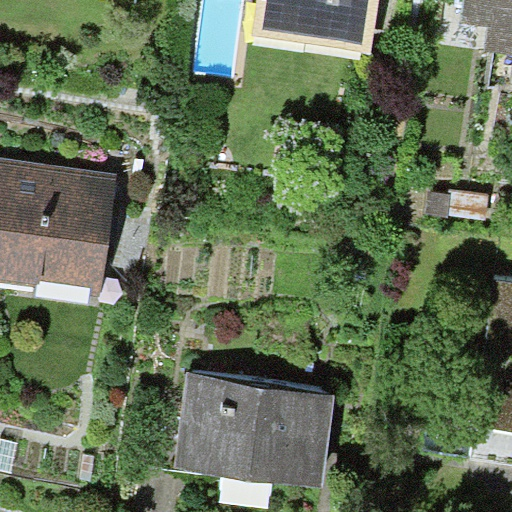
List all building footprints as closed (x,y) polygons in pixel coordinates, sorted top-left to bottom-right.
[(254,0),(254,6),(305,13),(302,30),(365,39),(370,0),(254,0)] [(511,41),(511,0),(461,0),(460,9),(491,13),(488,38),(511,41)] [(101,183),(0,169),(0,271),(88,284),(101,183)] [(511,280),(489,278),(470,421),(423,415),(418,451),(511,463),(511,280)] [(149,392),(141,456),(178,461),(179,449),(220,454),(216,485),(265,491),(267,474),(312,480),(324,390),(187,371),(184,396),(149,392)]
